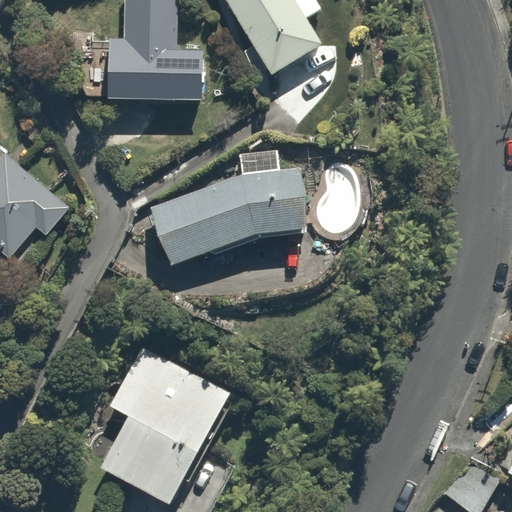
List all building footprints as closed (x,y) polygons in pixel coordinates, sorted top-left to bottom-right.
[(180,0),(130,0),(129,40),(117,39),(116,102),(214,104),(215,53),(179,52),(180,0)] [(230,0),(277,74),(329,42),(317,22),(332,13),(324,0),(230,0)] [(244,176),(157,210),(180,268),(261,238),(320,232),(319,166),(288,171),(284,147),(240,155),(244,176)] [(77,209),(8,154),(0,164),(0,255),(4,251),(14,260),(39,228),(53,239),(77,209)] [(240,394),(142,345),(111,408),(134,419),(109,469),(184,507),(240,394)] [(473,461),(449,495),(473,511),(485,511),(505,484),(473,461)]
